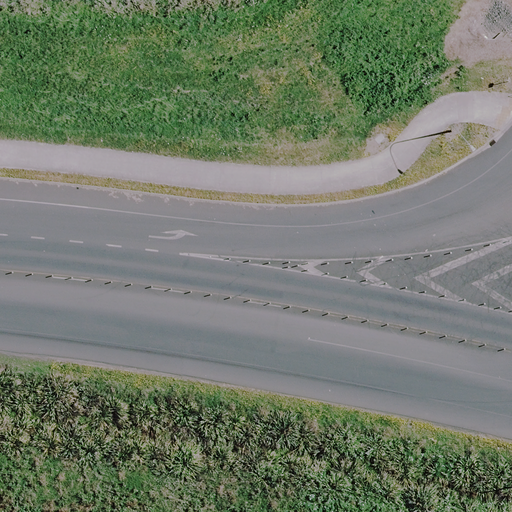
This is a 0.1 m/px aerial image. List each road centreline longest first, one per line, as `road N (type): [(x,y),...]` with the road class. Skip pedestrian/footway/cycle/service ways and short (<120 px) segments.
road 1 (primary): [(511,389),(235,334),(0,303)]
road 2 (primary): [(142,255),(511,328)]
road 3 (primary): [(142,255),(379,242),(511,200)]
road 4 (primary): [(0,242),(142,255)]
